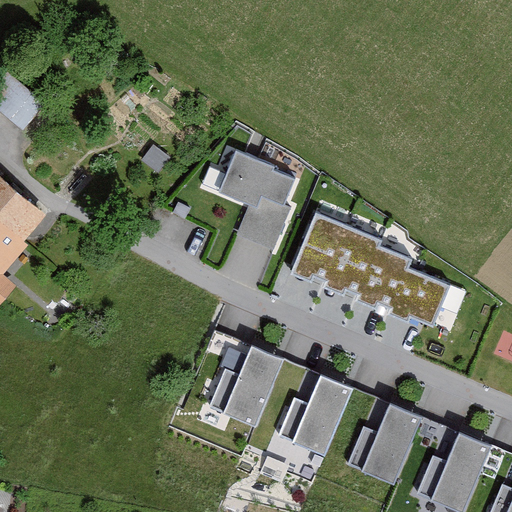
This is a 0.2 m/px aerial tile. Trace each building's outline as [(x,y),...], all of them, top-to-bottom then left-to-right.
[(0,78),(0,105),(21,124),(45,99),(10,68),(0,78)] [(275,165),(237,149),(221,189),(256,203),(259,194),(284,204),(294,179),(273,171),(275,165)] [(49,214),(0,174),(0,304),(14,287),(2,277),(29,244),(26,242),(49,214)] [(383,240),(314,212),(289,275),(311,284),(314,278),(326,283),(323,290),(343,297),(345,291),(357,296),(355,302),(375,311),(378,304),(391,309),(388,316),(409,325),(410,320),(433,329),(450,287),(408,270),(411,261),(380,248),(383,240)] [(284,359),(251,345),(239,374),(226,369),(209,408),(256,427),(284,359)] [(352,388),(320,375),(308,404),(294,398),(278,438),(324,457),(352,388)] [(423,416),(390,403),(378,432),(365,426),(348,466),(394,485),(423,416)] [(464,511),(491,446),(459,432),(447,461),(433,456),(417,495),(457,511),(464,511)] [(511,511),(511,490),(503,487),(492,511),(511,511)]
